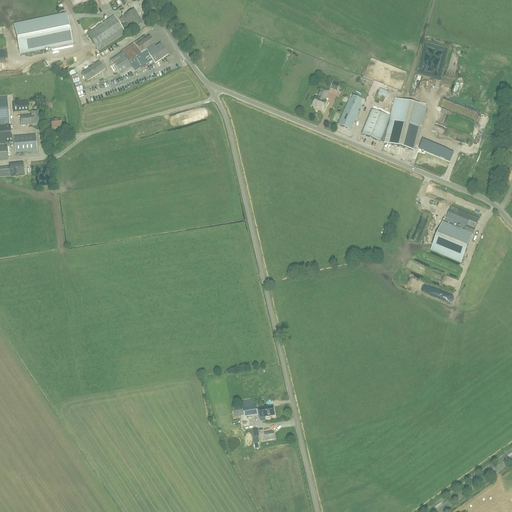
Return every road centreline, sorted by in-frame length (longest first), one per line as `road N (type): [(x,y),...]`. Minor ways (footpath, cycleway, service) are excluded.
road 1 (unclassified): [(317,511),(214,90)]
road 2 (unclassified): [(511,224),(479,196),(214,90)]
